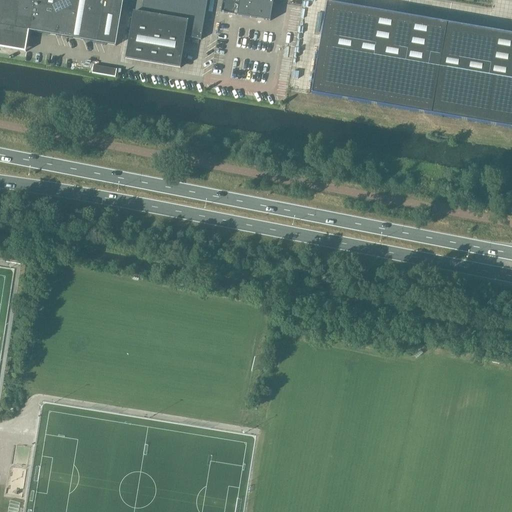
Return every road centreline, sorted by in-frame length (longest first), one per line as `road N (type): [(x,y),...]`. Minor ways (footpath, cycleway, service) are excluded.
road 1 (trunk): [(511,254),(0,156)]
road 2 (trunk): [(0,182),(511,276)]
